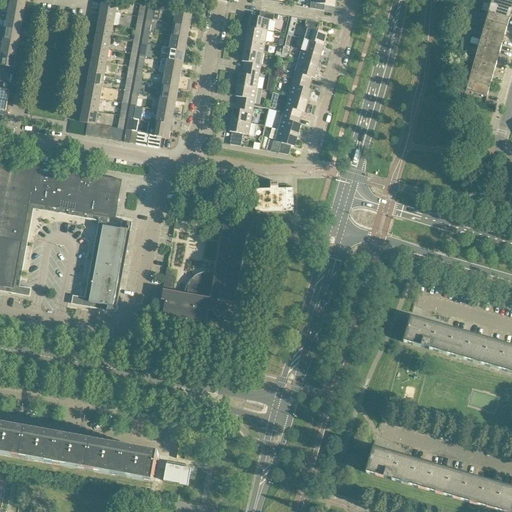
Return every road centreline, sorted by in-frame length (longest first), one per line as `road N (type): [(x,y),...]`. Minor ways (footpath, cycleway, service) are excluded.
road 1 (residential): [(127,376),(164,162)]
road 2 (tertiary): [(347,194),(401,0)]
road 3 (tertiary): [(281,412),(338,230)]
road 4 (tertiary): [(338,230),(511,276)]
road 5 (tertiary): [(511,242),(347,194)]
road 6 (residential): [(164,162),(0,132)]
road 7 (residential): [(281,412),(127,376)]
road 8 (residential): [(188,154),(220,0)]
road 9 (unclassified): [(307,167),(349,23)]
road 10 (residential): [(511,473),(378,437)]
road 11 (residential): [(127,376),(0,353)]
road 12 (residential): [(307,167),(256,168),(188,154)]
